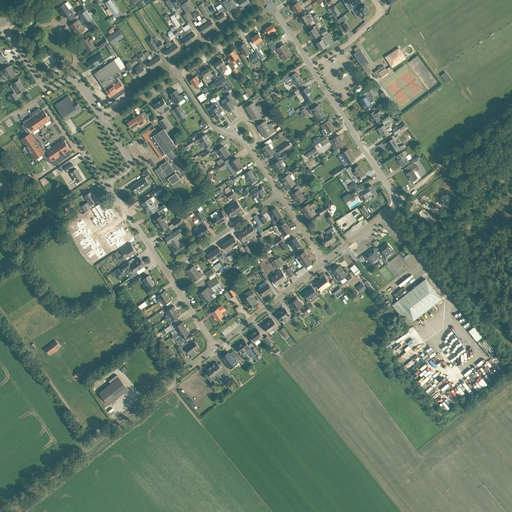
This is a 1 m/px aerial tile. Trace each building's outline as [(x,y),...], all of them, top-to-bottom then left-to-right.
[(169,0),(166,0),(165,1),(170,9),(173,7),(169,0)] [(181,5),(187,13),(194,9),(188,0),(181,5)] [(220,0),(219,1),(226,11),(235,5),(231,0),(220,0)] [(295,0),(297,2),(292,6),(294,9),(294,10),(295,12),(296,12),(297,12),(301,9),(305,7),(307,9),(312,6),(308,0),(307,0),(303,3),(301,0),(295,0)] [(58,8),(62,12),(61,13),(64,17),(71,12),(69,9),(72,7),(68,1),(65,3),(64,3),(63,4),(62,3),(58,5),(59,7),(58,8)] [(114,15),(119,12),(113,3),(110,6),(107,1),(105,3),(114,15)] [(226,11),(219,1),(223,6),(217,10),(219,12),(215,14),(218,17),(217,17),(220,21),(227,17),(224,13),(226,11)] [(211,14),(203,3),(198,6),(206,17),(211,14)] [(206,6),(211,13),(216,10),(211,3),(206,6)] [(370,13),(365,4),(360,8),(358,6),(354,8),(356,11),(357,10),(362,18),(366,16),(366,17),(370,14),(369,13),(370,13)] [(77,10),(79,14),(86,9),(83,6),(77,10)] [(79,14),(86,23),(92,18),(86,9),(79,14),(80,14),(79,14)] [(310,15),(309,13),(308,11),(301,16),(302,16),(300,18),(304,24),(309,21),(309,22),(313,19),(315,22),(320,19),(316,14),(312,17),(311,15),(310,15)] [(171,19),(178,30),(182,27),(175,16),(171,19)] [(205,17),(202,19),(209,29),(214,25),(211,20),(208,22),(205,17)] [(202,19),(200,21),(202,23),(199,25),(204,33),(209,29),(202,19)] [(73,29),(77,35),(83,31),(86,29),(82,23),(81,24),(78,20),(71,26),(73,29)] [(340,23),(345,32),(350,29),(345,20),(340,23)] [(188,24),(183,28),(185,31),(192,41),(197,37),(188,24)] [(268,32),(269,34),(276,30),(272,24),(266,29),(264,31),(265,33),(268,32)] [(320,31),(316,25),(313,27),(314,28),(309,31),(313,38),(321,33),(323,35),(328,32),(325,28),(320,31)] [(170,29),(176,36),(179,34),(174,26),(170,29)] [(108,37),(112,44),(124,36),(120,30),(115,32),(112,33),(113,34),(108,37)] [(185,31),(182,33),(183,36),(181,37),(186,44),(192,41),(185,31)] [(320,38),(322,40),(316,43),(321,50),(330,44),(332,47),(339,42),(337,39),(334,41),(328,33),(320,38)] [(262,39),(261,38),(258,34),(251,38),(258,48),(265,43),(262,39)] [(82,42),(85,46),(86,47),(89,52),(94,47),(90,42),(94,39),(91,36),(88,38),(82,42)] [(153,39),(160,48),(164,45),(161,41),(160,42),(156,37),(153,39)] [(97,44),(100,49),(108,43),(105,38),(97,44)] [(149,43),(155,52),(159,49),(153,40),(149,43)] [(170,41),(168,43),(174,53),(180,49),(175,42),(172,44),(170,41)] [(174,53),(168,43),(166,44),(167,47),(168,49),(166,51),(169,56),(174,53)] [(249,49),(247,47),(244,43),(239,47),(243,53),(244,53),(246,56),(249,53),(247,50),(249,49)] [(271,48),(273,51),(276,49),(283,60),(286,59),(290,57),(290,56),(292,55),(284,43),(279,47),(276,44),(271,48)] [(354,54),(369,77),(370,76),(369,75),(372,73),(376,78),(379,76),(381,77),(388,72),(384,65),(373,72),(367,64),(369,62),(359,47),(358,46),(354,49),(356,52),(354,54)] [(399,47),(385,56),(392,67),(406,58),(399,47)] [(257,48),(254,50),(261,59),(264,57),(257,48)] [(230,58),(229,59),(233,65),(238,62),(239,65),(242,63),(240,60),(241,59),(237,53),(236,54),(233,51),(228,54),(230,58)] [(100,53),(87,62),(91,69),(105,60),(100,53)] [(153,53),(150,55),(157,65),(162,61),(159,55),(156,57),(155,55),(154,55),(153,53)] [(250,57),(256,65),(262,61),(256,53),(250,57)] [(150,55),(148,56),(150,59),(149,59),(151,61),(148,63),(152,68),(157,65),(150,55)] [(94,73),(110,97),(124,87),(117,77),(120,75),(118,72),(123,68),(116,58),(94,73)] [(221,59),(218,61),(217,60),(214,62),(215,63),(218,68),(221,72),(227,68),(221,59)] [(146,72),(141,64),(137,66),(137,67),(135,68),(137,71),(134,73),(136,76),(139,74),(140,76),(146,72)] [(2,76),(5,81),(9,79),(16,74),(15,73),(14,73),(12,69),(10,65),(1,71),(3,75),(2,76)] [(211,72),(208,68),(202,72),(205,76),(202,78),(206,84),(211,80),(210,78),(213,75),(211,72)] [(283,77),(278,81),(280,84),(286,80),(288,79),(292,85),(295,83),(297,86),(299,84),(303,81),(300,78),(296,72),(295,73),(290,76),(288,73),(289,72),(285,75),(283,76),(283,77)] [(441,75),(446,83),(451,80),(446,72),(441,75)] [(223,74),(219,77),(222,82),(225,86),(228,91),(234,87),(228,79),(226,80),(223,74)] [(195,86),(197,89),(204,84),(201,81),(200,82),(196,77),(190,80),(195,86)] [(10,86),(14,92),(15,91),(17,94),(26,89),(23,85),(23,86),(19,80),(10,86)] [(250,96),(253,93),(248,86),(245,88),(250,96)] [(303,90),(300,92),(301,92),(305,98),(307,101),(309,100),(313,97),(310,92),(307,87),(303,90)] [(378,93),(374,87),(368,92),(372,98),(378,93)] [(176,90),(171,93),(173,96),(171,98),(175,104),(183,98),(181,95),(180,96),(176,90)] [(18,98),(14,92),(10,95),(12,98),(10,99),(12,102),(18,98)] [(228,101),(222,104),(225,108),(226,108),(228,111),(235,107),(233,105),(236,103),(230,94),(225,97),(228,101)] [(69,118),(82,109),(79,104),(78,103),(75,105),(69,95),(55,105),(66,120),(66,119),(68,117),(69,118)] [(359,100),(360,100),(364,107),(365,109),(372,104),(366,96),(359,100)] [(223,110),(217,101),(214,97),(210,100),(213,105),(215,108),(210,111),(216,119),(222,115),(220,112),(223,110)] [(161,109),(167,105),(163,99),(154,104),(161,115),(164,113),(161,109)] [(245,107),(249,113),(260,106),(259,104),(256,106),(253,102),(245,107)] [(179,105),(173,109),(177,114),(179,117),(185,113),(179,105)] [(310,111),(312,115),(315,113),(319,119),(325,114),(321,109),(319,105),(310,111)] [(249,113),(253,119),(261,114),(258,110),(261,108),(260,106),(249,113)] [(299,114),(301,118),(308,113),(304,107),(300,110),(301,113),(299,114)] [(32,113),(33,115),(23,122),(24,124),(22,125),(28,134),(21,139),(35,160),(42,155),(46,162),(49,160),(52,164),(62,157),(63,159),(70,154),(68,151),(70,149),(66,142),(65,140),(65,141),(64,139),(44,153),(31,133),(50,120),(50,119),(50,118),(49,116),(48,117),(44,110),(41,112),(39,108),(32,113)] [(368,114),(374,123),(380,119),(377,114),(381,112),(379,108),(375,111),(375,110),(368,114)] [(383,122),(383,121),(389,117),(390,117),(388,113),(381,118),(383,122)] [(127,123),(131,128),(139,123),(140,126),(147,122),(141,114),(135,118),(127,123)] [(170,125),(165,117),(159,121),(165,129),(170,125)] [(383,121),(385,124),(384,125),(384,124),(378,129),(380,132),(384,137),(384,136),(385,137),(387,136),(387,135),(390,133),(386,127),(390,124),(390,123),(392,122),(389,117),(383,121)] [(321,125),(323,129),(325,127),(329,133),(335,129),(329,120),(321,125)] [(257,126),(261,132),(272,125),(271,122),(268,125),(265,121),(257,126)] [(404,122),(392,130),(395,134),(398,132),(407,127),(407,126),(404,122)] [(261,132),(265,138),(273,133),(270,129),(273,126),(272,125),(261,132)] [(158,132),(155,127),(150,130),(150,129),(142,134),(146,140),(148,139),(156,150),(158,149),(163,157),(164,156),(165,157),(172,151),(171,150),(176,146),(164,128),(158,132)] [(197,140),(199,143),(201,142),(205,148),(212,143),(206,134),(197,140)] [(316,145),(320,142),(327,137),(325,134),(320,138),(319,136),(313,140),(316,145)] [(333,139),(336,144),(334,145),(336,149),(345,144),(339,135),(333,139)] [(320,142),(322,146),(330,141),(327,137),(320,142)] [(386,142),(389,146),(390,147),(392,152),(395,150),(397,153),(404,148),(402,145),(399,147),(393,138),(386,142)] [(175,143),(178,148),(184,143),(181,139),(179,140),(179,139),(176,141),(176,142),(175,143)] [(186,143),(188,147),(195,143),(192,139),(186,143)] [(286,149),(291,145),(289,142),(283,145),(277,149),(279,153),(286,149)] [(261,148),(268,157),(276,152),(274,148),(272,150),(268,144),(261,148)] [(216,150),(222,159),(229,154),(227,151),(226,150),(226,149),(223,145),(216,150)] [(315,146),(305,153),(307,157),(310,155),(309,154),(313,151),(314,152),(318,150),(315,146)] [(341,154),(348,164),(355,159),(352,154),(351,155),(347,150),(348,149),(341,154)] [(396,156),(400,161),(399,162),(402,166),(406,163),(408,166),(418,160),(416,156),(411,159),(412,159),(409,161),(405,155),(407,154),(405,150),(396,156)] [(169,180),(175,188),(183,182),(180,178),(187,174),(172,151),(165,157),(167,161),(159,166),(160,167),(155,170),(164,184),(169,180)] [(230,162),(230,163),(228,165),(230,169),(231,169),(232,169),(233,169),(234,169),(236,172),(243,167),(240,162),(239,162),(238,161),(239,161),(237,158),(230,162)] [(279,161),(273,165),(275,168),(276,169),(278,173),(285,169),(281,163),(279,160),(279,161)] [(196,165),(203,175),(207,172),(200,162),(196,165)] [(69,169),(77,182),(83,178),(76,168),(75,169),(74,166),(72,163),(65,168),(67,171),(69,169)] [(410,168),(406,170),(408,173),(407,173),(412,181),(418,178),(420,176),(417,172),(415,173),(413,171),(416,169),(417,170),(420,168),(417,163),(410,168)] [(332,173),(335,177),(346,169),(344,165),(332,173)] [(352,170),(349,172),(351,176),(352,175),(355,180),(364,174),(360,169),(361,168),(359,165),(352,170)] [(245,174),(250,183),(257,179),(254,175),(253,175),(253,174),(253,173),(251,170),(245,174)] [(282,179),(288,188),(295,184),(288,174),(282,179)] [(131,186),(135,193),(149,184),(144,177),(138,181),(139,183),(136,185),(135,184),(131,186)] [(348,186),(350,190),(357,185),(355,182),(348,186)] [(366,189),(361,192),(358,187),(349,193),(353,199),(360,194),(365,202),(369,199),(370,200),(372,200),(374,199),(374,197),(374,196),(377,194),(375,190),(374,190),(372,185),(366,189)] [(224,191),(230,199),(235,195),(230,187),(224,191)] [(257,187),(251,190),(255,196),(258,202),(259,202),(261,200),(260,198),(265,195),(264,194),(266,192),(263,188),(259,190),(257,187)] [(292,194),(294,197),(295,197),(296,198),(295,199),(298,203),(305,199),(299,189),(292,194)] [(82,206),(85,212),(91,209),(89,206),(97,200),(91,191),(85,196),(88,202),(82,206)] [(142,203),(143,203),(148,210),(147,210),(150,214),(159,208),(157,205),(154,206),(149,199),(142,203)] [(242,209),(239,205),(236,201),(232,203),(234,205),(227,209),(232,216),(236,213),(236,212),(237,212),(238,212),(242,209)] [(301,208),(308,218),(315,213),(311,206),(315,204),(313,201),(305,206),(301,208)] [(105,211),(100,203),(96,206),(104,218),(107,217),(108,219),(114,216),(109,208),(105,211)] [(318,211),(321,214),(330,208),(328,205),(318,211)] [(101,220),(104,218),(96,206),(92,208),(97,216),(92,219),(97,227),(103,223),(101,220)] [(281,216),(276,208),(269,212),(274,219),(275,220),(279,218),(281,216)] [(361,210),(365,217),(366,217),(368,219),(371,217),(369,215),(370,215),(369,214),(369,215),(367,212),(367,213),(364,215),(361,210)] [(221,211),(218,214),(216,211),(211,215),(213,219),(212,219),(217,225),(223,221),(223,222),(227,219),(221,211)] [(154,220),(159,226),(158,227),(161,231),(163,230),(163,231),(164,230),(169,226),(165,220),(168,218),(165,214),(154,220)] [(257,214),(254,216),(256,220),(259,225),(260,225),(263,223),(262,223),(259,218),(257,214)] [(79,229),(73,233),(76,237),(82,233),(81,233),(86,230),(86,229),(85,227),(87,225),(83,218),(75,223),(79,229)] [(272,226),(274,229),(283,223),(281,220),(274,225),(272,226)] [(274,229),(277,233),(278,234),(279,234),(280,234),(282,233),(284,235),(291,231),(290,229),(289,229),(289,228),(285,222),(283,223),(274,229)] [(210,231),(207,227),(205,224),(199,229),(197,227),(194,229),(200,238),(207,233),(207,232),(208,232),(210,231)] [(251,225),(244,229),(250,239),(257,234),(251,225)] [(117,233),(115,235),(123,247),(127,245),(122,237),(126,234),(121,226),(116,230),(117,233)] [(326,232),(328,234),(324,237),(322,233),(319,235),(326,246),(336,239),(332,233),(335,230),(333,227),(326,232)] [(78,241),(81,245),(92,238),(90,235),(92,233),(89,228),(86,229),(86,230),(81,233),(82,233),(84,237),(78,241)] [(166,238),(169,243),(171,242),(172,244),(173,244),(176,249),(174,250),(176,254),(186,248),(182,242),(180,244),(176,238),(182,234),(179,229),(166,238)] [(250,239),(244,229),(238,234),(243,242),(250,238),(250,239)] [(119,250),(123,247),(115,235),(112,236),(110,234),(104,238),(109,245),(114,242),(119,250)] [(233,237),(228,241),(232,247),(238,243),(233,237)] [(289,242),(294,250),(301,246),(295,237),(289,242)] [(92,238),(81,245),(84,249),(90,245),(93,250),(98,247),(100,245),(97,240),(94,241),(92,238)] [(232,247),(228,241),(222,244),(227,251),(232,247)] [(364,256),(372,265),(381,258),(387,265),(389,263),(386,260),(395,252),(387,243),(379,249),(378,248),(376,248),(375,249),(374,248),(364,256)] [(120,249),(126,258),(129,255),(130,257),(136,252),(132,246),(127,249),(126,246),(127,245),(120,249)] [(99,259),(106,254),(102,248),(99,249),(98,247),(93,250),(87,254),(89,258),(95,254),(99,259)] [(220,255),(221,257),(223,255),(222,254),(223,254),(218,247),(213,251),(217,257),(220,255)] [(217,257),(213,251),(207,255),(212,261),(217,257)] [(297,256),(304,266),(311,261),(308,257),(308,258),(307,257),(308,256),(305,251),(297,256)] [(403,273),(399,268),(406,262),(402,257),(400,259),(397,256),(393,259),(396,262),(388,268),(397,279),(403,273)] [(122,273),(126,271),(129,275),(133,273),(145,265),(140,258),(135,262),(135,261),(131,264),(129,261),(122,265),(119,268),(122,273)] [(272,262),(276,268),(281,264),(277,258),(272,262)] [(241,269),(245,274),(254,267),(251,262),(241,269)] [(339,265),(333,270),(338,277),(337,278),(339,281),(341,279),(341,280),(345,277),(347,280),(352,276),(349,272),(349,273),(347,270),(344,272),(339,265)] [(188,269),(188,270),(187,270),(194,281),(203,275),(201,271),(199,273),(194,266),(189,269),(188,269)] [(357,266),(351,269),(356,277),(361,274),(357,266)] [(294,274),(289,267),(285,270),(290,276),(294,274)] [(205,273),(208,276),(214,272),(212,268),(205,273)] [(277,273),(271,277),(277,285),(281,282),(283,280),(283,281),(287,278),(280,269),(277,272),(277,273)] [(260,274),(265,281),(268,278),(264,272),(260,274)] [(131,281),(133,284),(143,277),(141,274),(131,281)] [(143,279),(149,287),(146,289),(148,291),(152,289),(150,286),(155,284),(149,275),(143,279)] [(410,285),(411,284),(406,276),(399,280),(404,289),(407,287),(406,286),(409,284),(410,285)] [(325,277),(316,284),(319,288),(321,291),(326,287),(331,293),(333,292),(335,295),(338,293),(342,289),(338,284),(334,288),(330,283),(325,277)] [(205,300),(207,302),(213,298),(212,295),(224,287),(218,278),(208,285),(212,290),(209,292),(207,288),(199,293),(204,300),(205,300)] [(398,299),(414,320),(441,298),(425,278),(398,299)] [(272,290),(269,286),(268,283),(259,289),(264,296),(267,293),(268,292),(269,292),(272,290)] [(308,290),(303,294),(306,297),(308,300),(309,299),(310,301),(317,295),(316,294),(317,293),(315,291),(312,287),(309,289),(309,290),(308,291),(308,290)] [(228,292),(232,297),(236,294),(232,289),(228,292)] [(255,295),(251,289),(244,293),(246,296),(243,298),(249,307),(256,302),(254,299),(253,299),(252,297),(255,295)] [(157,300),(158,302),(168,295),(166,293),(167,292),(166,290),(158,295),(159,298),(157,300)] [(158,302),(159,304),(162,302),(164,305),(172,299),(171,297),(170,298),(168,295),(158,302)] [(302,306),(300,303),(297,299),(296,300),(295,301),(294,301),(290,304),(296,311),(302,306)] [(225,310),(222,305),(215,310),(214,309),(212,309),(211,309),(211,310),(210,310),(210,311),(209,312),(210,313),(210,314),(211,315),(213,315),(214,315),(217,319),(223,315),(221,313),(225,310)] [(302,310),(308,317),(311,314),(309,313),(312,311),(308,305),(302,310)] [(330,315),(334,312),(328,305),(325,308),(330,315)] [(165,316),(166,318),(176,311),(175,308),(174,306),(166,311),(168,314),(165,316)] [(291,315),(285,308),(277,314),(282,321),(287,317),(288,317),(291,315)] [(176,311),(166,318),(168,319),(170,318),(172,320),(180,315),(179,313),(178,313),(176,311)] [(420,332),(426,327),(419,317),(413,322),(420,332)] [(386,324),(388,327),(396,321),(393,318),(386,324)] [(279,327),(276,323),(272,319),(271,321),(270,320),(266,323),(267,324),(264,326),(269,333),(276,328),(276,329),(279,327)] [(173,329),(176,334),(186,327),(182,322),(175,326),(174,323),(171,325),(170,325),(164,329),(167,333),(173,329)] [(477,323),(468,330),(476,341),(485,334),(477,323)] [(186,327),(176,334),(172,336),(175,341),(176,340),(178,345),(182,342),(185,340),(183,337),(190,332),(186,327)] [(288,334),(283,328),(280,331),(284,337),(288,334)] [(412,337),(417,333),(413,328),(408,332),(412,337)] [(263,336),(261,333),(258,329),(249,336),(254,342),(263,336)] [(422,331),(410,342),(412,344),(425,333),(423,330),(422,331)] [(272,341),(268,335),(264,338),(269,344),(272,341)] [(389,350),(399,343),(396,339),(386,345),(389,350)] [(45,348),(50,354),(61,346),(56,340),(45,348)] [(240,345),(237,347),(240,351),(241,353),(242,353),(244,356),(249,353),(252,357),(253,359),(255,358),(257,356),(252,349),(250,347),(248,345),(247,344),(244,340),(241,342),(241,343),(240,345)] [(185,348),(190,354),(194,351),(193,351),(195,350),(199,347),(194,341),(185,348)] [(429,341),(415,352),(418,355),(415,358),(416,360),(419,357),(421,359),(427,355),(425,352),(428,350),(426,347),(431,343),(429,341)] [(165,350),(170,356),(174,353),(170,346),(165,350)] [(254,347),(252,349),(257,356),(260,354),(254,347)] [(226,354),(221,357),(230,369),(238,363),(236,361),(240,358),(238,355),(233,358),(230,353),(227,355),(226,354)] [(502,359),(502,358),(498,354),(493,358),(500,367),(506,363),(502,359)] [(212,365),(211,366),(216,371),(217,373),(219,375),(222,372),(223,371),(223,372),(228,377),(231,374),(227,369),(224,366),(222,368),(219,364),(216,362),(214,363),(213,363),(212,364),(212,365)] [(211,366),(206,370),(211,376),(209,379),(211,381),(216,378),(214,375),(217,373),(216,371),(211,366)] [(129,390),(117,375),(109,381),(111,383),(99,392),(109,404),(124,392),(125,393),(129,390)]
